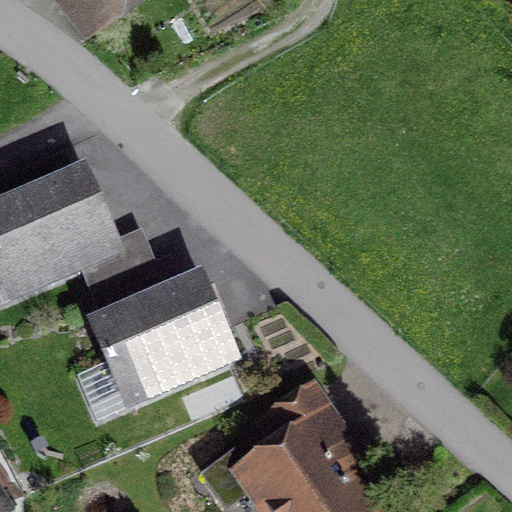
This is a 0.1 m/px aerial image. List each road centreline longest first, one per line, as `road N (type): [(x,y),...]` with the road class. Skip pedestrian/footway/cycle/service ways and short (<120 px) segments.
road 1 (residential): [(511,480),(109,108)]
road 2 (residential): [(109,108),(44,48),(0,25)]
